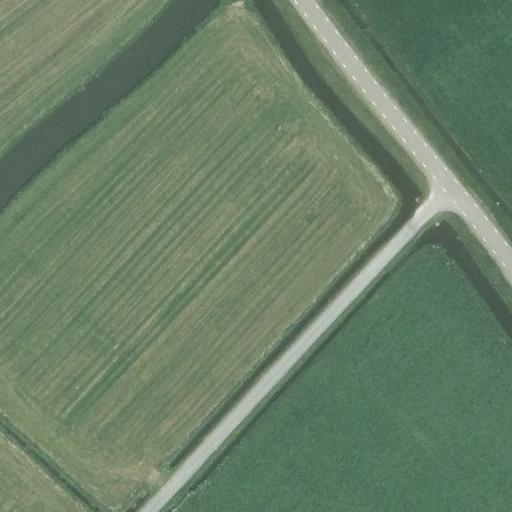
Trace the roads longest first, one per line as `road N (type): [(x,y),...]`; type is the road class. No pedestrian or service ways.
road 1 (track): [(451,190),(151,511)]
road 2 (unclassified): [(511,269),(300,0)]
